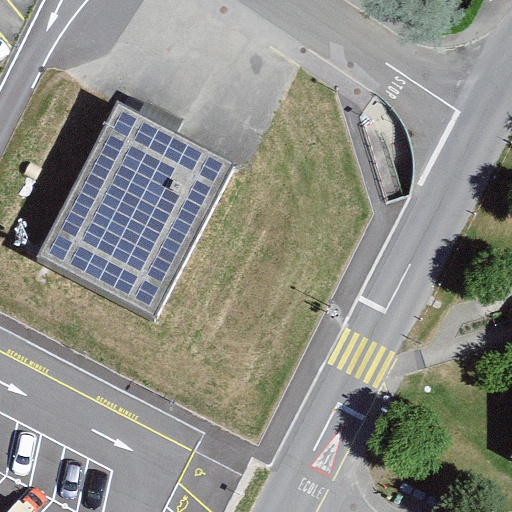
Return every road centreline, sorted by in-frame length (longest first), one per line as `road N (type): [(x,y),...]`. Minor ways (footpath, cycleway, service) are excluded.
road 1 (tertiary): [(485,132),(295,500)]
road 2 (residential): [(485,132),(288,0)]
